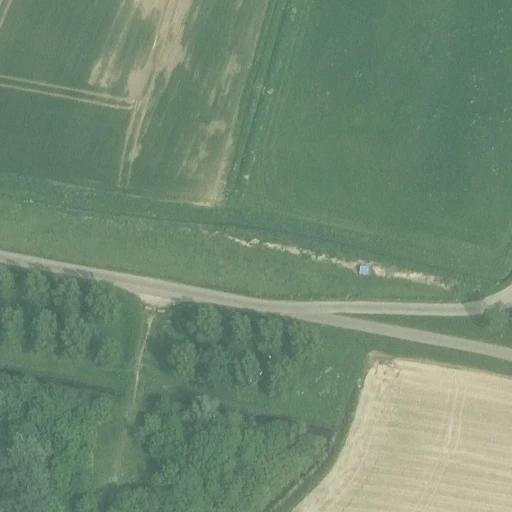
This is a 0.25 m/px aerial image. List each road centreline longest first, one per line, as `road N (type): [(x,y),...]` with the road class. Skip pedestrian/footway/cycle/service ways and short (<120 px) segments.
road 1 (unclassified): [(275,313),(0,261)]
road 2 (unclassified): [(511,362),(275,313)]
road 3 (unclassified): [(275,313),(511,305)]
